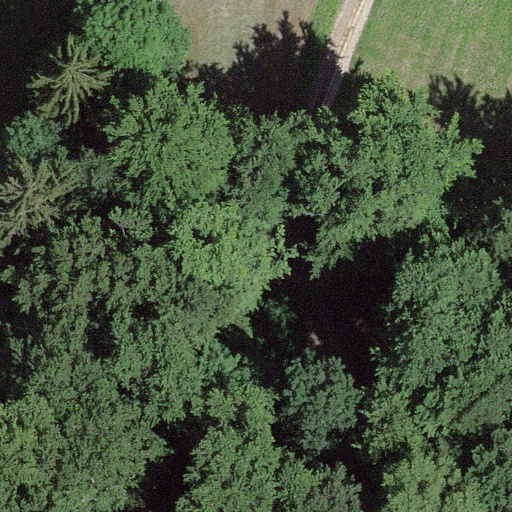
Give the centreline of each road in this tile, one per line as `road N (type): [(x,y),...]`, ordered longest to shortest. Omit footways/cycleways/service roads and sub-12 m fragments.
road 1 (track): [(441,511),(378,431),(314,304),(302,256),(303,197),(320,107),(356,0)]
road 2 (track): [(302,256),(19,184)]
